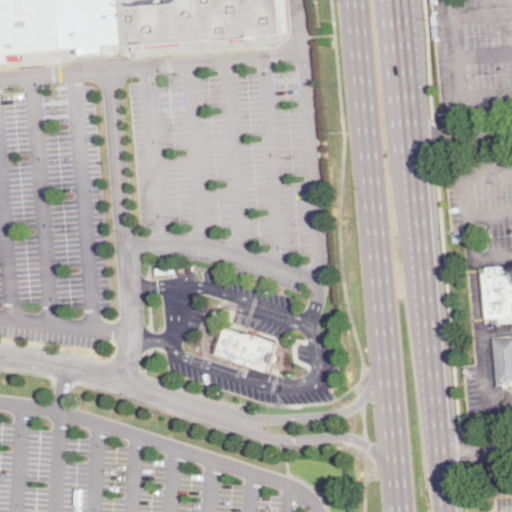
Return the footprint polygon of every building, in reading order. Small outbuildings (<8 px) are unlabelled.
[(285,0),(288,34),(149,45),(149,51),(138,52),(137,47),(131,47),(131,44),(112,46),(113,53),(86,55),(85,48),(12,54),(13,65),(0,66),(0,0),(285,0)] [(505,267),(505,272),(511,271),(511,321),(502,322),(502,323),(495,324),(494,318),(490,318),(486,274),(491,273),(491,268),(505,267)] [(274,316),(314,327),(304,371),(311,372),(308,382),(258,368),(274,316)] [(220,355),(274,370),(282,341),(228,326),(220,355)] [(511,337),(511,385),(509,386),(510,388),(505,389),(505,386),(499,387),(495,339),(511,337)]
